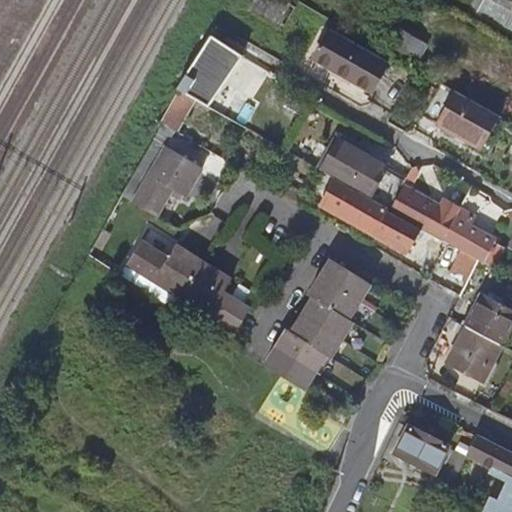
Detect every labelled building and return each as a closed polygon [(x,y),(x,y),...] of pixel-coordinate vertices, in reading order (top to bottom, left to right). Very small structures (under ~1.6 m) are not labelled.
[(261,0),(260,2),(285,16),(293,0),(261,0)] [(395,46),(421,60),(433,40),(407,26),(395,46)] [(331,29),(317,56),(376,89),(390,63),(331,29)] [(213,36),(188,80),(210,93),(227,64),(237,70),(247,53),(214,34),(213,36)] [(461,87),(447,79),(428,114),(486,147),(505,113),(461,87)] [(188,80),(184,89),(210,104),(215,96),(210,93),(188,80)] [(221,109),(241,121),(255,97),(235,86),(221,109)] [(210,104),(217,107),(221,100),(215,96),(210,104)] [(241,121),(253,128),(267,104),(255,97),(241,121)] [(165,125),(181,129),(185,110),(170,107),(165,125)] [(337,175),(387,203),(400,180),(404,174),(383,162),(385,160),(334,131),(316,163),(337,175)] [(205,165),(168,144),(137,200),(160,213),(176,186),(189,193),(205,165)] [(387,203),(337,175),(324,198),(403,241),(414,218),(387,203)] [(414,218),(443,234),(459,205),(443,196),(438,202),(400,180),(387,203),(414,218)] [(467,248),(481,255),(496,264),(506,246),(496,240),(496,238),(469,223),(474,213),(459,205),(443,234),(467,248)] [(185,294),(207,258),(180,241),(172,253),(145,237),(131,260),(185,294)] [(469,279),(481,255),(467,248),(455,271),(469,279)] [(324,274),(364,298),(375,280),(335,255),(324,274)] [(235,275),(207,258),(185,294),(239,328),(253,305),(227,289),(235,275)] [(317,294),(353,315),(364,298),(324,274),(313,291),(317,294)] [(307,310),(346,335),(356,318),(353,315),(317,294),(307,310)] [(503,342),(503,343),(511,326),(511,315),(483,300),(469,324),(503,342)] [(307,310),(295,329),(331,351),(335,354),(346,335),(307,310)] [(503,342),(469,324),(468,324),(449,361),(484,379),(503,342)] [(291,326),(280,344),(320,369),(331,351),(295,329),(291,326)] [(269,362),(308,387),(320,369),(280,344),(269,362)] [(411,425),(399,451),(440,470),(452,444),(411,425)] [(511,511),(511,450),(478,433),(469,454),(495,467),(491,474),(509,483),(501,500),(494,497),(486,511),(511,511)]
